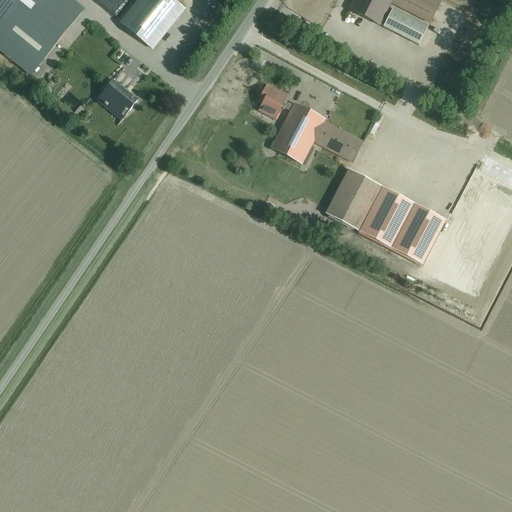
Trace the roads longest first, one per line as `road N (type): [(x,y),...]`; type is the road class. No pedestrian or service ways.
road 1 (unclassified): [(0,389),(263,0)]
road 2 (unknown): [(244,27),(402,111),(410,122),(409,164)]
